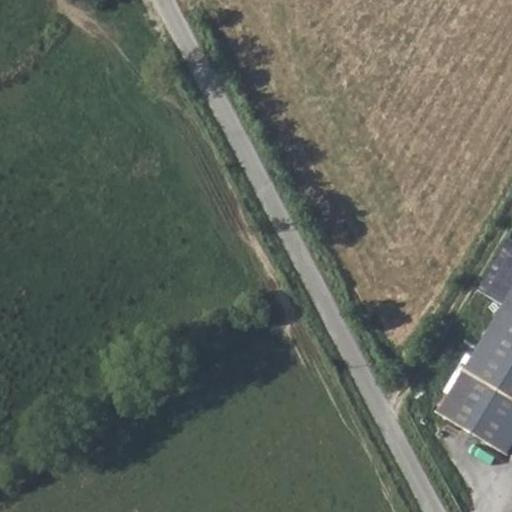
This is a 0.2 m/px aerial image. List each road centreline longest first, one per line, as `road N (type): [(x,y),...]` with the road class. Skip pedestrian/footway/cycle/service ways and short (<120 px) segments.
road 1 (unclassified): [(164,0),(434,511)]
road 2 (track): [(385,418),(511,207)]
